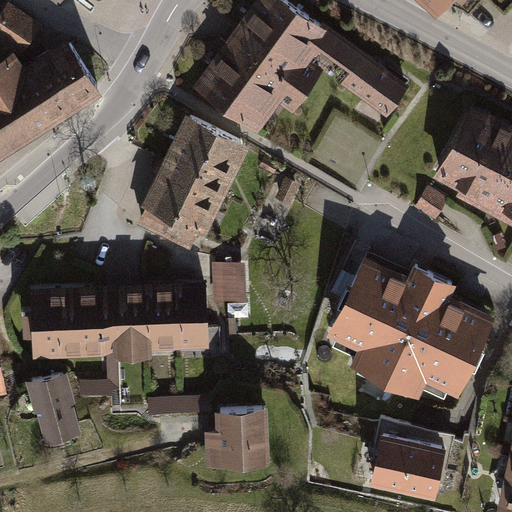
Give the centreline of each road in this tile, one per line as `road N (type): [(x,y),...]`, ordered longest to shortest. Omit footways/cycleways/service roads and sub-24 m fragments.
road 1 (tertiary): [(0,212),(110,114),(146,65)]
road 2 (track): [(0,478),(183,434)]
road 3 (residential): [(511,284),(367,201)]
road 4 (tertiary): [(375,0),(511,72)]
road 5 (residential): [(35,0),(146,65)]
